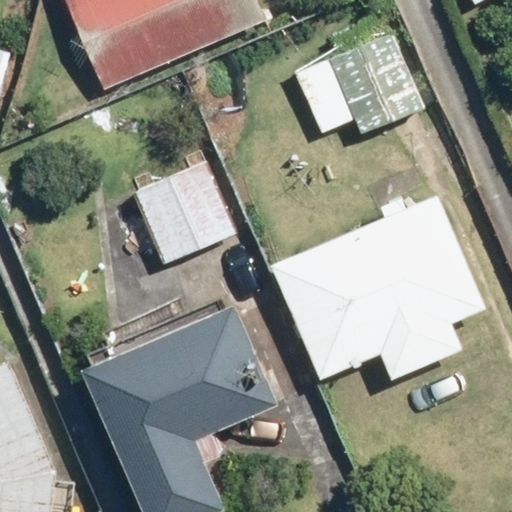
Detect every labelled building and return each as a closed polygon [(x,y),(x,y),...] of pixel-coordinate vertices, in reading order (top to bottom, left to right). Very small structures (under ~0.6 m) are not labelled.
[(71,0),(100,75),(260,17),(253,0),(71,0)] [(410,108),(385,46),(339,64),(363,126),(410,108)] [(201,169),(140,197),(168,257),(228,230),(201,169)] [(433,208),(282,269),(325,374),(476,313),(433,208)] [(219,311),(78,371),(121,469),(123,468),(139,511),(212,511),(185,441),(262,408),(219,311)] [(40,511),(44,474),(2,367),(0,367),(0,511),(40,511)]
